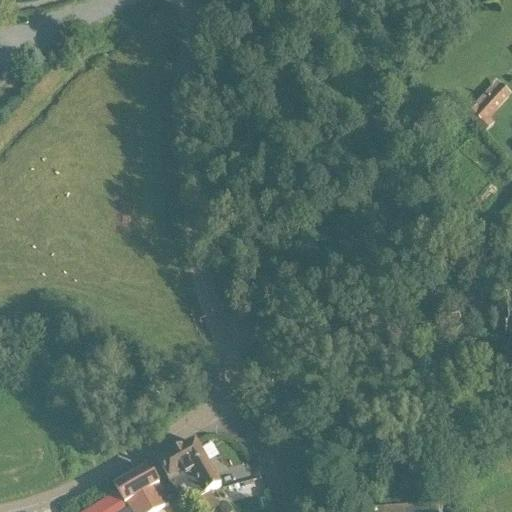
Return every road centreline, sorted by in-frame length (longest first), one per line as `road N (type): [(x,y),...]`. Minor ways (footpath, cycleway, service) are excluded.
road 1 (residential): [(221,339),(368,339),(398,326),(426,306),(511,197)]
road 2 (unclassified): [(221,339),(182,186),(178,126),(184,51),(194,19),(211,0)]
road 3 (unclassified): [(8,511),(49,501),(194,421),(212,401),(221,339)]
